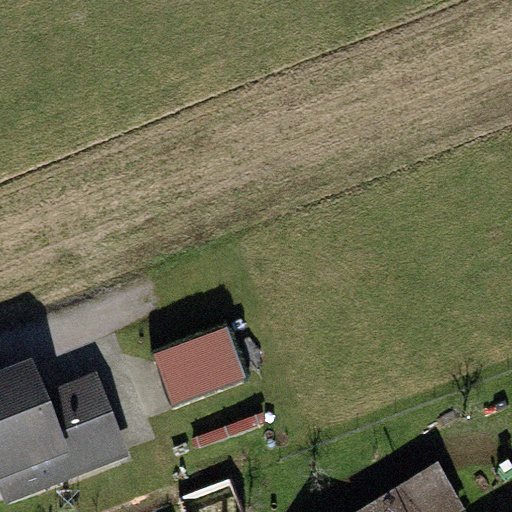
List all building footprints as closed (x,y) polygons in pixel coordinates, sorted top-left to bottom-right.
[(163,352),(180,404),(253,380),(236,328),(163,352)] [(0,482),(69,455),(46,396),(34,366),(0,379),(0,482)] [(127,457),(96,376),(46,396),(69,455),(0,482),(0,484),(8,504),(127,457)] [(468,511),(440,466),(363,511),(468,511)] [(246,511),(234,479),(183,499),(187,511),(246,511)]
